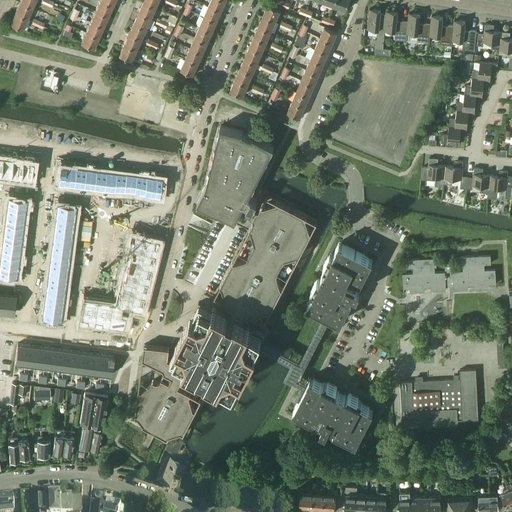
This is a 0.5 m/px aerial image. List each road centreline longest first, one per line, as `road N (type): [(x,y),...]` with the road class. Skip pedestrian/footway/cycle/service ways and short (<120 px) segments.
road 1 (residential): [(342,371),(396,241),(357,222),(355,178),(315,155),(306,131),(323,89),(341,73),(361,0)]
road 2 (residential): [(135,352),(154,323),(193,166)]
road 3 (residential): [(0,142),(193,166)]
road 4 (residential): [(193,166),(212,90),(250,0)]
road 5 (residential): [(135,352),(0,334)]
road 6 (residential): [(511,165),(473,155),(501,74),(511,75)]
